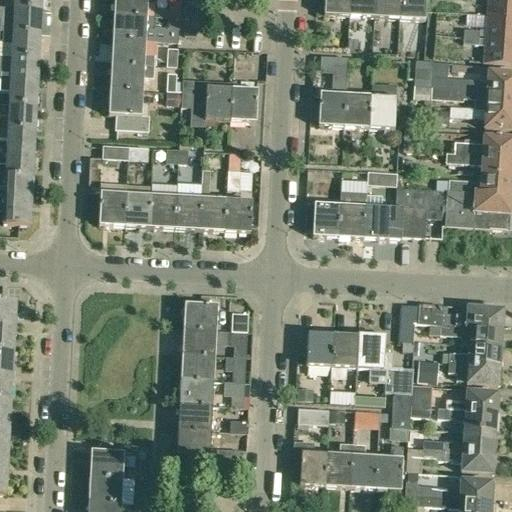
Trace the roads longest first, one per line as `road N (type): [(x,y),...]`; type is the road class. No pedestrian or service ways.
road 1 (residential): [(273,278),(288,0)]
road 2 (residential): [(65,267),(80,0)]
road 3 (residential): [(51,511),(65,267)]
road 4 (residential): [(511,293),(273,278)]
road 5 (residential): [(260,511),(273,278)]
road 6 (residential): [(273,278),(65,267)]
